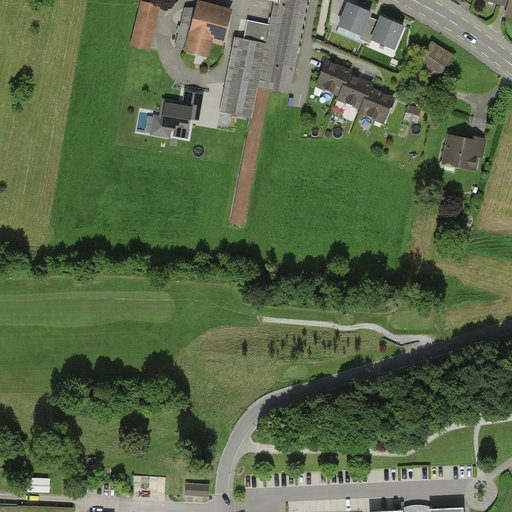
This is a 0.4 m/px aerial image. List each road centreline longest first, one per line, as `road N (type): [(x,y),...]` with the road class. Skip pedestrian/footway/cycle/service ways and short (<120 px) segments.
road 1 (residential): [(511,327),(285,396),(256,413),(234,445)]
road 2 (track): [(511,418),(463,424),(389,454),(234,445)]
road 3 (track): [(264,320),(373,327),(393,338),(425,339),(434,351)]
